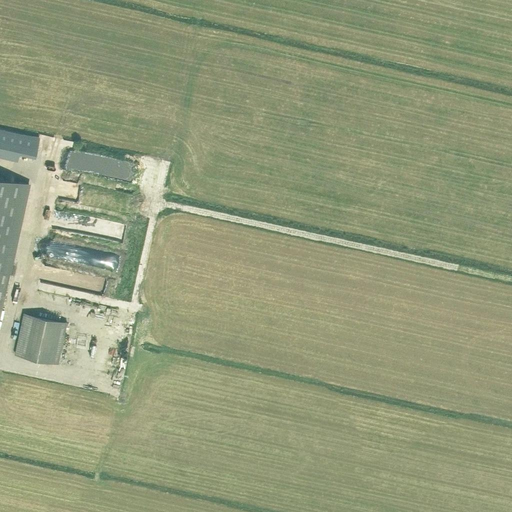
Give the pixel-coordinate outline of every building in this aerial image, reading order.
[(35,155),(39,136),(0,127),(0,155),(17,159),(17,152),(35,155)] [(158,175),(152,178),(155,184),(161,181),(158,175)] [(0,313),(8,274),(4,273),(22,184),(0,179),(0,313)] [(17,237),(17,250),(26,250),(26,237),(17,237)] [(24,311),(14,353),(58,363),(67,320),(24,311)]
